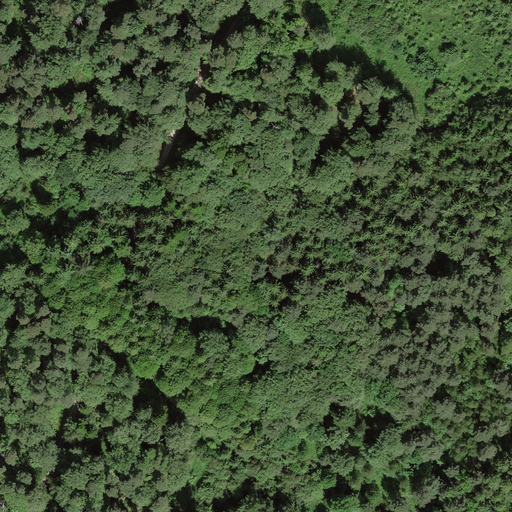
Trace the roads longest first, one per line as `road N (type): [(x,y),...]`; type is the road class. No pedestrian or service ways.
road 1 (track): [(254,0),(182,114),(35,511)]
road 2 (track): [(503,511),(442,445),(344,297),(148,196)]
